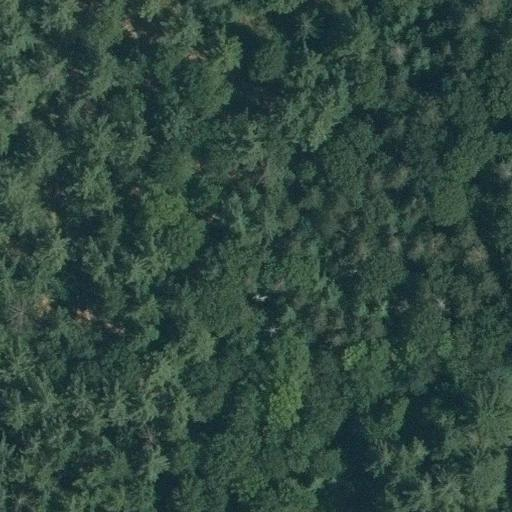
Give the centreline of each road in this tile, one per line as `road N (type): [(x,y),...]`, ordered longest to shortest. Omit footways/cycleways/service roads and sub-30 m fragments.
road 1 (track): [(173,375),(316,370),(511,337)]
road 2 (track): [(0,369),(173,375),(107,511)]
